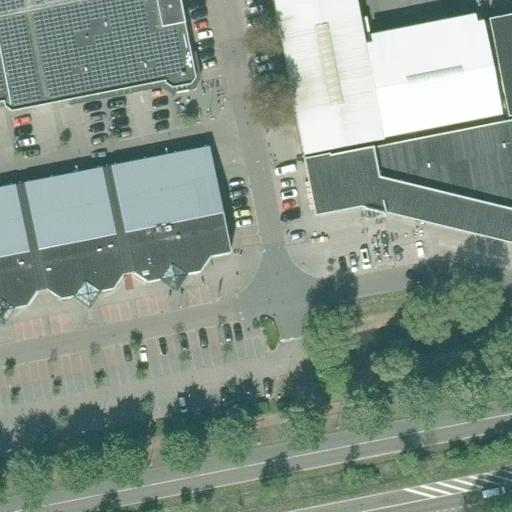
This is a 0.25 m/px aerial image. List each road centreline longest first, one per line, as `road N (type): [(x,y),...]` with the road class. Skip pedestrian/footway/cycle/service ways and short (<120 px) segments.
road 1 (secondary): [(511,425),(50,511)]
road 2 (unclassified): [(0,358),(286,306)]
road 3 (unclassified): [(0,175),(251,125)]
road 4 (unclassified): [(286,306),(414,277),(511,281)]
road 5 (unclassified): [(286,306),(251,125)]
road 6 (unclassified): [(251,125),(225,0)]
